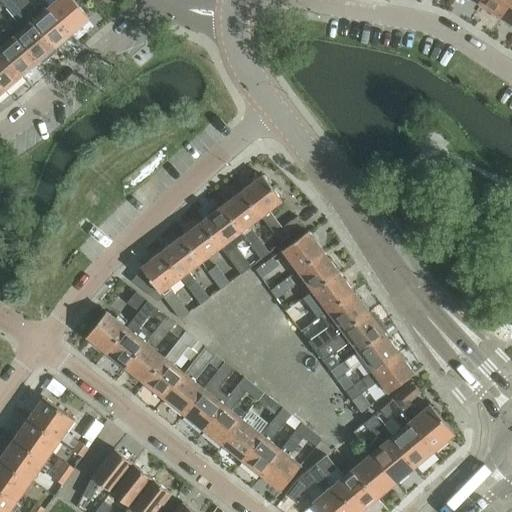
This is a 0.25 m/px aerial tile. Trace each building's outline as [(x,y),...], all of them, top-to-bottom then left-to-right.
[(0,0),(18,20),(17,24),(12,28),(18,36),(17,36),(39,62),(41,61),(42,63),(45,63),(57,52),(57,50),(56,48),(34,22),(17,1),(15,0),(0,0)] [(28,0),(18,0),(17,1),(34,22),(56,48),(73,34),(51,8),(44,0),(42,0),(34,7),(28,0)] [(60,0),(51,8),(73,34),(90,19),(74,0),(60,0)] [(511,0),(483,0),(481,4),(502,17),(511,0)] [(511,0),(502,17),(511,23),(511,0)] [(0,34),(0,33),(0,48),(1,50),(0,51),(22,76),(39,62),(17,36),(18,36),(12,28),(9,26),(0,34)] [(0,84),(5,91),(22,76),(0,51),(1,50),(0,48),(0,84)] [(263,177),(242,192),(262,219),(263,218),(275,234),(282,244),(306,226),(298,216),(283,228),(271,212),(283,203),(263,177)] [(242,192),(222,208),(242,234),(243,234),(246,238),(261,259),(270,252),(252,227),(262,219),(242,192)] [(222,208),(202,223),(222,249),(229,257),(242,274),(252,266),(238,247),(238,244),(246,238),(243,234),(242,234),(222,208)] [(202,223),(182,238),(202,265),(222,249),(202,223)] [(310,232),(284,251),(299,272),(325,253),(310,232)] [(182,238),(162,254),(182,280),(201,304),(209,298),(191,274),(202,265),(182,238)] [(325,253),(299,272),(315,292),(340,273),(325,253)] [(142,269),(132,281),(158,301),(165,297),(182,319),(190,313),(171,289),(182,280),(162,254),(142,269)] [(274,257),(256,270),(263,278),(280,265),(274,257)] [(217,266),(209,272),(221,289),(230,283),(217,266)] [(340,273),(315,292),(328,311),(354,291),(340,273)] [(289,277),(272,290),(278,298),(295,286),(289,277)] [(137,291),(128,303),(140,313),(143,310),(149,301),(137,291)] [(328,328),(309,341),(316,351),(318,353),(370,313),(369,312),(370,311),(370,309),(365,302),(362,302),(354,291),(328,311),(322,315),(329,324),(328,328)] [(128,329),(107,354),(127,370),(147,344),(146,343),(151,338),(140,328),(150,316),(153,318),(160,310),(149,301),(143,310),(140,313),(128,329)] [(108,313),(87,339),(107,354),(128,329),(127,328),(108,313)] [(370,313),(318,353),(323,359),(331,371),(341,364),(334,354),(351,341),(359,351),(384,332),(384,331),(386,330),(386,328),(380,319),(377,319),(376,320),(370,313)] [(147,344),(127,370),(146,385),(166,359),(165,358),(155,350),(176,322),(168,316),(151,338),(146,343),(147,344)] [(166,359),(146,385),(165,400),(186,374),(185,374),(174,365),(189,346),(192,349),(199,340),(187,331),(165,358),(166,359)] [(341,364),(331,371),(338,379),(352,368),(353,370),(366,360),(374,371),(375,373),(401,353),(384,332),(359,351),(346,360),(341,364)] [(186,374),(165,400),(185,416),(205,390),(194,381),(210,362),(220,370),(227,362),(206,346),(185,374),(186,374)] [(362,380),(347,391),(353,400),(368,388),(377,382),(385,394),(386,394),(387,393),(389,392),(390,393),(416,374),(401,353),(375,373),(374,371),(362,380)] [(205,390),(185,416),(204,431),(224,405),(223,404),(228,398),(221,392),(221,387),(235,369),(227,362),(220,370),(205,390)] [(224,405),(204,431),(223,446),(244,420),(232,411),(247,391),(259,401),(265,393),(246,378),(245,377),(239,385),(228,398),(223,404),(224,405)] [(414,383),(393,400),(400,408),(411,422),(436,452),(455,435),(440,417),(442,411),(437,406),(432,406),(431,406),(421,414),(411,401),(421,392),(414,383)] [(265,393),(259,401),(270,410),(277,415),(278,416),(285,408),(275,401),(265,393)] [(44,398),(29,419),(60,441),(74,451),(80,442),(66,432),(75,420),(44,398)] [(393,400),(382,410),(387,417),(392,414),(404,429),(393,438),(392,438),(416,468),(436,452),(411,422),(400,408),(393,400)] [(263,435),(243,461),(260,475),(280,450),(270,441),(286,422),(296,431),(303,423),(292,414),(285,408),(278,416),(277,415),(263,435)] [(374,417),(355,432),(361,440),(373,430),(379,438),(367,447),(373,454),(397,483),(416,468),(392,438),(374,417)] [(29,419),(16,439),(46,461),(60,441),(29,419)] [(244,420),(223,446),(243,461),(263,435),(244,420)] [(303,423),(296,431),(316,447),(323,439),(303,423)] [(355,432),(347,438),(354,446),(361,440),(355,432)] [(280,450),(260,475),(282,492),(302,466),(289,456),(298,445),(290,438),(280,450)] [(16,439),(1,459),(32,481),(46,461),(16,439)] [(80,442),(74,451),(83,457),(89,448),(80,442)] [(93,478),(83,496),(92,501),(98,489),(96,487),(99,482),(112,493),(134,464),(115,449),(93,478)] [(315,463),(316,464),(355,511),(362,511),(378,499),(354,470),(345,477),(326,454),(324,456),(315,463)] [(373,454),(354,470),(378,499),(397,483),(373,454)] [(1,459),(0,460),(0,488),(18,501),(32,481),(1,459)] [(66,462),(60,470),(69,477),(75,468),(66,462)] [(134,464),(112,493),(131,507),(153,479),(134,464)] [(299,477),(286,494),(297,502),(310,486),(317,481),(327,492),(315,503),(322,511),(355,511),(316,464),(308,470),(299,477)] [(60,470),(54,478),(63,485),(69,477),(60,470)] [(126,511),(157,511),(172,493),(153,479),(131,507),(126,511)] [(0,488),(0,511),(10,511),(18,501),(0,488)] [(105,501),(95,511),(108,511),(112,507),(105,501)] [(37,503),(31,511),(33,511),(44,511),(46,509),(37,503)] [(175,511),(194,511),(183,503),(175,511)]
